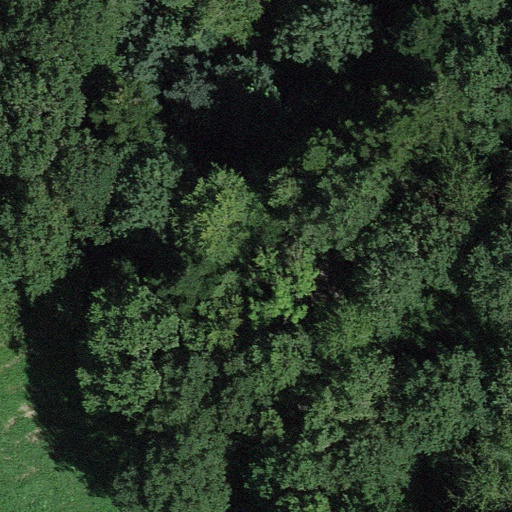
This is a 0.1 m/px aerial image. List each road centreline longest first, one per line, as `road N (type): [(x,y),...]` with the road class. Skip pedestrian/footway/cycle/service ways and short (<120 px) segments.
road 1 (track): [(511,57),(378,157),(326,311),(312,511)]
road 2 (track): [(378,157),(247,24),(146,0)]
road 3 (track): [(378,157),(172,267)]
